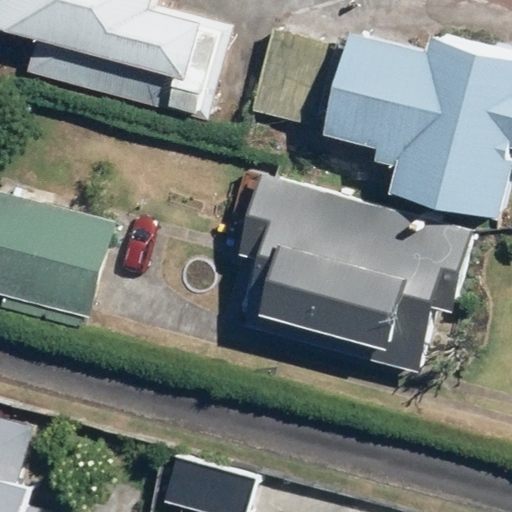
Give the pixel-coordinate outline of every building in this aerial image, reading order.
[(14,0),(10,19),(50,29),(41,64),(234,113),(259,19),(240,14),(241,7),(215,0),(14,0)] [(466,36),(394,15),(388,63),(367,116),(421,132),(417,146),(435,152),(431,177),(492,185),(511,194),(511,26),(470,20),(466,36)] [(499,219),(294,159),(268,244),(294,251),(275,314),(461,366),(495,257),(499,219)] [(6,179),(0,198),(0,280),(106,311),(133,216),(6,179)] [(0,511),(60,511),(67,495),(68,471),(42,464),(50,431),(49,430),(53,418),(0,402),(0,511)] [(270,464),(184,446),(174,491),(261,509),(270,464)]
